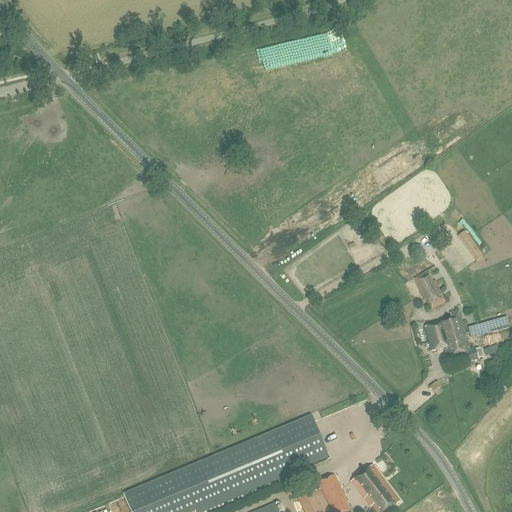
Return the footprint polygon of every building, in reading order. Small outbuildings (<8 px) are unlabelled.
[(476,261),(483,256),(465,231),(458,237),(476,261)] [(433,282),(430,276),(433,275),(430,270),(414,279),(424,300),(426,299),(429,305),(428,306),(431,310),(445,302),(441,291),(436,281),(433,282)] [(470,352),(459,311),(450,313),(452,320),(425,327),(431,352),(444,349),(446,359),(461,355),(464,364),(473,362),(478,360),(476,351),(470,352)] [(508,319),(486,325),(487,330),(510,324),(508,319)] [(492,354),(490,348),(483,350),(485,356),(492,354)] [(503,391),(506,388),(501,383),(497,387),(503,391)] [(434,384),(429,388),(433,393),(437,389),(434,384)] [(195,511),(327,457),(311,418),(127,495),(124,496),(130,511),(195,511)] [(372,511),(386,511),(400,502),(373,466),(350,482),(372,511)] [(304,511),(350,511),(351,511),(334,476),(318,484),(321,489),(299,500),(304,511)]
